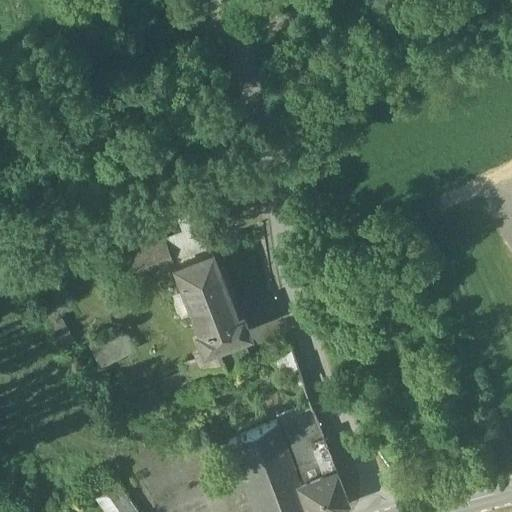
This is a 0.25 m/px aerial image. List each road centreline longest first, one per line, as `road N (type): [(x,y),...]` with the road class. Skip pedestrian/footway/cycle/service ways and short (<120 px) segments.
road 1 (residential): [(383,511),(281,271),(229,0)]
road 2 (track): [(286,280),(511,166)]
